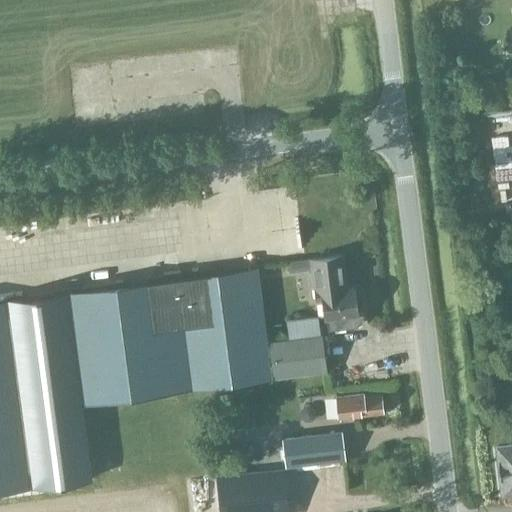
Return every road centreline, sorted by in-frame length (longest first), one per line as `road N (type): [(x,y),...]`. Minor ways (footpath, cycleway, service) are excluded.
road 1 (unclassified): [(0,179),(400,133)]
road 2 (unclassified): [(447,511),(400,133)]
road 3 (unclassified): [(400,133),(382,0)]
